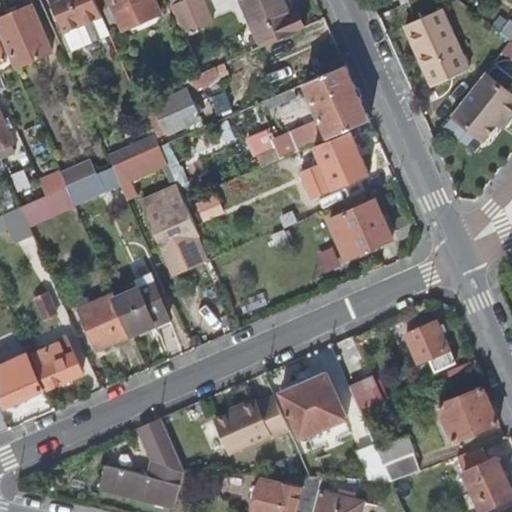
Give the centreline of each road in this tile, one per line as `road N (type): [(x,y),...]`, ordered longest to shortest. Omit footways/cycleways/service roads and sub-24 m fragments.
road 1 (residential): [(459,263),(0,461)]
road 2 (residential): [(459,263),(343,0)]
road 3 (residential): [(511,382),(459,263)]
